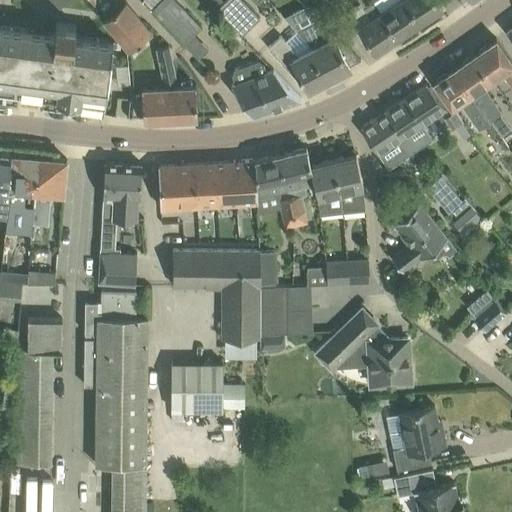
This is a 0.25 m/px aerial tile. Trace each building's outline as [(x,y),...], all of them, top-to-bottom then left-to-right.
[(141,0),(141,1),(149,9),(158,0),(141,0)] [(200,26),(174,0),(160,0),(151,10),(184,43),(200,26)] [(217,8),(242,34),(260,17),(243,0),(224,0),(223,0),(207,0),(216,9),(217,8)] [(357,26),(364,35),(375,52),(376,51),(375,50),(397,36),(373,0),(359,0),(360,2),(348,10),(357,26)] [(405,0),(373,0),(397,36),(419,21),(405,0)] [(405,0),(419,21),(441,7),(442,8),(443,7),(438,0),(405,0)] [(141,41),(151,32),(126,1),(103,20),(126,49),(128,66),(148,50),(141,41)] [(335,38),(339,36),(321,17),(297,29),(296,30),(312,47),(328,76),(348,65),(349,67),(350,66),(340,48),(335,38)] [(0,99),(17,102),(19,91),(41,94),(40,105),(79,110),(103,113),(106,94),(112,42),(84,38),(75,37),(76,24),(56,21),(55,33),(49,32),(27,30),(0,26),(0,99)] [(328,76),(312,47),(296,30),(285,41),(279,34),(267,46),(288,68),(296,77),(300,75),(300,76),(302,75),(308,88),(309,87),(309,86),(328,76)] [(502,71),(511,85),(511,60),(496,37),(473,54),(490,79),(502,71)] [(129,119),(143,119),(197,116),(195,84),(176,85),(169,44),(156,47),(164,85),(141,87),(142,93),(131,94),(129,119)] [(453,67),(489,119),(500,111),(482,85),(490,79),(473,54),(453,67)] [(231,84),(239,96),(253,115),(301,98),(273,68),(266,71),(264,64),(258,60),(234,69),(232,75),(234,83),(231,84)] [(453,67),(434,81),(451,106),(460,100),(478,127),(489,119),(453,67)] [(426,83),(404,97),(421,124),(422,125),(447,108),(435,93),(426,83)] [(422,125),(421,124),(404,97),(381,112),(399,139),(413,130),(418,136),(423,144),(432,138),(422,125)] [(452,128),(463,121),(455,109),(444,117),(452,128)] [(489,119),(500,134),(511,127),(500,111),(489,119)] [(388,167),(405,157),(408,154),(399,139),(381,112),(361,126),(378,153),(379,153),(388,167)] [(314,177),(311,164),(306,146),(282,152),(281,152),(289,188),(295,213),(305,211),(306,210),(303,194),(307,193),(303,180),(314,177)] [(8,187),(11,153),(0,151),(0,219),(7,220),(10,197),(8,187)] [(295,213),(289,188),(281,152),(279,153),(256,158),(258,195),(279,190),(285,215),(294,213),(295,213)] [(30,241),(32,221),(35,191),(33,191),(34,176),(39,176),(41,156),(11,153),(8,187),(10,197),(7,220),(4,238),(30,241)] [(342,206),(365,204),(363,185),(356,153),(333,158),(341,190),(342,206)] [(35,191),(32,221),(47,222),(48,222),(50,206),(51,192),(63,193),(64,188),(66,158),(41,156),(39,176),(34,176),(33,191),(35,191)] [(258,195),(256,158),(158,164),(161,206),(258,200),(258,195)] [(342,206),(341,190),(333,158),(311,164),(314,177),(318,196),(322,213),(330,212),(329,209),(343,208),(342,206)] [(103,196),(102,213),(103,213),(114,213),(113,216),(134,217),(135,217),(137,197),(139,197),(141,163),(105,161),(103,196)] [(482,218),(479,214),(472,206),(464,197),(462,199),(441,175),(427,186),(449,212),(452,209),(458,216),(453,220),(464,233),(482,218)] [(447,237),(432,217),(419,201),(394,221),(410,242),(392,256),(402,269),(420,255),(421,256),(447,237)] [(99,258),(98,282),(135,284),(137,252),(120,251),(120,246),(115,246),(101,245),(100,245),(100,246),(99,258)] [(261,250),(253,249),(173,248),(172,284),(222,284),(222,337),(224,337),(255,336),(260,336),(260,332),(260,309),(260,285),(261,250)] [(260,285),(275,285),(275,281),(278,281),(277,249),(261,250),(260,285)] [(348,281),(350,281),(370,280),(368,258),(347,259),(348,281)] [(325,264),(327,282),(348,281),(347,259),(326,260),(326,264),(325,264)] [(306,265),(307,283),(327,282),(325,264),(306,265)] [(28,268),(27,283),(40,283),(43,283),(43,280),(44,270),(28,268)] [(16,271),(1,270),(0,273),(0,275),(0,282),(15,283),(16,271)] [(0,298),(21,300),(22,283),(15,283),(0,282),(0,298)] [(260,309),(287,309),(287,285),(275,285),(260,285),(260,309)] [(135,316),(135,288),(102,287),(101,300),(85,300),(85,331),(86,331),(86,337),(84,337),(84,384),(96,384),(95,463),(112,464),(146,464),(148,316),(135,316)] [(474,316),(484,329),(506,311),(495,298),(474,316)] [(371,384),(391,382),(411,381),(408,337),(389,338),(376,325),(378,323),(362,307),(316,352),(332,368),(336,365),(369,362),(371,384)] [(275,332),(287,332),(287,309),(260,309),(260,332),(275,332)] [(18,349),(16,463),(51,463),(52,350),(61,350),(62,318),(28,317),(27,349),(18,349)] [(275,332),(260,332),(260,336),(260,348),(262,348),(275,348),(275,332)] [(172,366),(172,409),(183,410),(222,410),(222,406),(223,382),(223,367),(172,366)] [(222,406),(244,406),(244,382),(223,382),(222,406)] [(441,419),(438,420),(435,404),(419,408),(419,406),(414,407),(414,409),(399,412),(386,415),(393,448),(397,469),(412,466),(432,462),(428,447),(446,443),(443,429),(441,419)] [(183,420),(183,410),(172,409),(171,420),(183,420)] [(370,475),(367,462),(359,464),(361,476),(370,475)] [(427,470),(433,469),(433,468),(413,472),(394,477),(396,486),(396,488),(398,494),(415,490),(419,511),(460,511),(460,509),(464,508),(461,496),(457,497),(454,481),(430,486),(427,470)] [(383,489),(396,486),(394,477),(381,479),(383,489)] [(154,511),(154,501),(145,501),(145,511),(154,511)]
